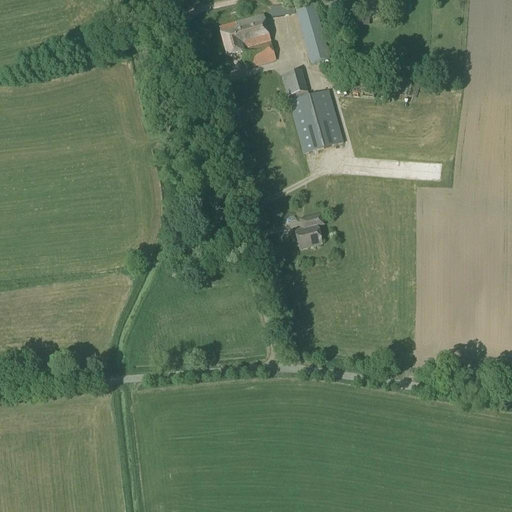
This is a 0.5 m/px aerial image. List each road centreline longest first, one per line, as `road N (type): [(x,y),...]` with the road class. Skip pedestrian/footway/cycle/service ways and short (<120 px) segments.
road 1 (unclassified): [(0,392),(313,365),(511,400)]
road 2 (unknown): [(247,0),(199,11),(187,28),(279,366)]
